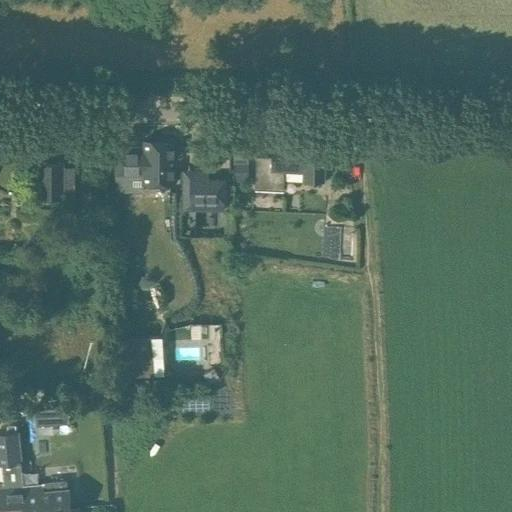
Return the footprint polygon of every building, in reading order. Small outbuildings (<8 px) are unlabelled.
[(116,145),(116,177),(143,177),(143,182),(175,183),(175,140),(159,140),(145,139),(144,139),(144,142),(144,146),(116,145)] [(256,191),(284,192),(285,170),(304,170),(303,179),(323,179),(324,144),(305,143),(305,145),(273,144),(273,158),(257,157),(256,191)] [(40,160),(39,197),(63,197),(63,160),(40,160)] [(246,163),(234,164),(235,182),(247,181),(246,163)] [(191,177),(191,204),(225,204),(225,177),(209,177),(191,177)] [(198,213),(182,212),(182,235),(197,236),(198,213)] [(31,236),(27,241),(34,247),(42,237),(41,236),(36,231),(31,236)] [(150,337),(126,338),(127,377),(156,376),(156,359),(151,359),(150,337)] [(215,369),(204,375),(210,386),(221,380),(215,369)] [(69,410),(37,412),(38,427),(70,425),(69,410)] [(18,430),(0,431),(0,462),(5,462),(22,461),(18,430)] [(7,481),(0,482),(0,511),(27,511),(27,509),(25,492),(26,492),(25,485),(22,461),(5,462),(7,481)] [(43,483),(25,485),(26,492),(25,492),(27,509),(73,505),(72,497),(71,487),(70,483),(68,483),(67,478),(43,480),(43,483)]
